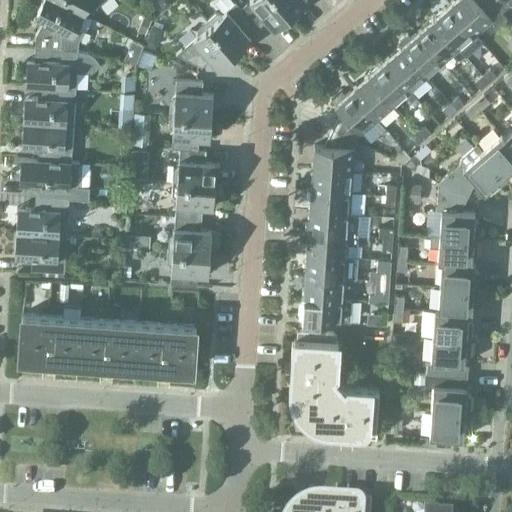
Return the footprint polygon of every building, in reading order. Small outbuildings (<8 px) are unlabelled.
[(36,34),(35,48),(78,51),(79,40),(84,30),(77,27),(84,14),(57,0),(42,0),(34,16),(43,21),(36,34)] [(57,0),(84,14),(90,2),(97,6),(103,0),(57,0)] [(172,0),(162,0),(160,2),(165,8),(174,1),(172,0)] [(249,0),(241,7),(253,22),(258,28),(267,20),(274,28),(291,14),(278,0),(249,0)] [(278,0),(291,14),(306,0),(278,0)] [(454,0),(449,4),(474,33),(476,34),(477,33),(484,26),(490,33),(507,19),(501,12),(490,0),(454,0)] [(511,0),(490,0),(501,12),(511,1),(511,0)] [(216,12),(207,20),(234,52),(251,38),(244,29),(253,22),(241,7),(236,1),(223,12),(216,12)] [(449,4),(433,18),(459,48),(466,56),(473,50),(467,42),(476,34),(474,33),(449,4)] [(144,15),(137,30),(146,34),(152,19),(144,15)] [(433,18),(416,33),(443,63),(459,48),(433,18)] [(234,52),(207,20),(197,28),(197,35),(176,54),(201,66),(210,59),(218,67),(234,52)] [(399,41),(399,45),(400,47),(427,77),(443,63),(416,33),(411,37),(407,33),(399,41)] [(147,36),(145,43),(155,47),(158,39),(147,36)] [(132,38),(129,45),(140,50),(143,43),(132,38)] [(400,47),(384,61),(410,91),(427,77),(400,47)] [(25,85),(48,86),(76,88),(77,73),(90,74),(101,64),(91,54),(78,51),(35,48),(34,60),(27,59),(25,85)] [(143,48),(138,63),(151,68),(157,53),(143,48)] [(384,61),(368,75),(394,105),(410,91),(384,61)] [(490,68),(482,75),(489,82),(496,76),(490,68)] [(511,81),(511,69),(503,77),(509,85),(511,81)] [(368,75),(352,89),(378,119),(394,105),(368,75)] [(489,82),(482,75),(474,81),(481,89),(489,82)] [(170,100),(169,113),(211,116),(213,94),(202,93),(203,81),(176,79),(175,96),(170,100)] [(25,97),(23,122),(73,125),(76,88),(48,86),(47,98),(25,97)] [(342,90),(331,99),(335,104),(341,111),(332,128),(355,139),(378,119),(352,89),(346,94),(342,90)] [(483,94),(474,102),(480,110),(490,101),(483,94)] [(457,96),(450,103),(456,111),(464,104),(457,96)] [(480,110),(474,102),(464,111),(471,118),(480,110)] [(456,111),(450,103),(442,110),(448,117),(456,111)] [(440,125),(446,119),(436,108),(430,113),(440,125)] [(120,109),(119,126),(132,127),(133,110),(120,109)] [(172,148),(180,148),(198,149),(199,137),(210,138),(211,116),(169,113),(168,125),(173,130),(172,148)] [(44,148),(44,159),(71,161),(73,125),(23,122),(21,146),(44,148)] [(425,125),(417,132),(423,139),(431,132),(425,125)] [(133,127),(132,143),(145,144),(146,128),(133,127)] [(314,145),(313,167),(353,170),(355,139),(332,128),(324,146),(314,145)] [(423,139),(417,132),(409,138),(416,146),(423,139)] [(502,133),(482,150),(507,179),(511,174),(511,146),(504,137),(505,136),(502,133)] [(460,163),(439,182),(468,196),(473,186),(476,183),(484,192),(491,187),(494,190),(503,182),(507,179),(482,150),(476,143),(462,155),(460,163)] [(430,151),(425,145),(404,163),(409,169),(430,151)] [(173,169),(172,182),(215,184),(216,162),(205,161),(206,149),(198,149),(180,148),(178,165),(173,169)] [(132,149),(130,177),(147,178),(149,150),(132,149)] [(41,197),(69,198),(88,199),(89,187),(78,187),(79,161),(71,161),(44,159),(21,158),(19,183),(42,185),(41,197)] [(313,167),(311,189),(351,192),(353,170),(313,167)] [(176,199),(175,216),(201,217),(202,206),(213,206),(215,184),(172,182),(172,194),(176,199)] [(405,182),(403,201),(417,202),(418,183),(405,182)] [(442,210),(440,235),(478,238),(479,220),(474,220),(475,212),(462,211),(463,206),(468,196),(439,182),(437,210),(442,210)] [(387,184),(386,194),(396,195),(396,184),(387,184)] [(311,189),(310,210),(350,213),(351,192),(311,189)] [(396,195),(386,194),(385,204),(395,205),(396,195)] [(18,207),(16,232),(67,235),(69,198),(41,197),(40,208),(18,207)] [(310,210),(308,232),(348,235),(350,213),(310,210)] [(169,237),(168,249),(210,252),(212,230),(201,229),(201,217),(175,216),(174,232),(169,237)] [(380,227),(379,237),(383,237),(393,238),(393,228),(384,227),(380,227)] [(67,235),(16,232),(15,257),(37,258),(37,270),(64,272),(67,235)] [(308,232),(307,253),(347,256),(347,244),(358,245),(358,235),(348,235),(308,232)] [(140,235),(139,247),(148,248),(149,235),(140,235)] [(430,235),(429,247),(439,248),(438,262),(442,262),(442,261),(471,263),(471,261),(472,255),(477,255),(478,238),(440,235),(430,235)] [(382,247),(382,251),(392,252),(392,248),(393,238),(383,237),(382,247)] [(398,245),(397,257),(407,258),(408,245),(398,245)] [(210,252),(168,249),(167,262),(171,267),(170,284),(197,285),(198,273),(209,274),(210,252)] [(307,253),(305,275),(345,278),(347,256),(307,253)] [(407,258),(397,257),(396,270),(406,270),(407,258)] [(442,262),(440,286),(478,288),(480,271),(475,271),(475,262),(471,261),(471,263),(442,261),(442,262)] [(381,270),(380,280),(390,281),(391,271),(381,270)] [(305,275),(304,296),(344,299),(345,278),(305,275)] [(379,290),(378,302),(388,302),(389,291),(390,281),(380,280),(379,290)] [(60,282),(59,300),(68,300),(68,288),(83,289),(83,284),(60,282)] [(440,286),(439,310),(438,311),(468,313),(468,314),(472,314),(472,305),(477,305),(478,288),(440,286)] [(395,295),(394,307),(403,308),(404,296),(395,295)] [(344,299),(304,296),(302,319),(350,322),(351,300),(344,299)] [(403,308),(394,307),(393,320),(402,321),(403,308)] [(435,309),(433,336),(471,338),(472,321),(467,321),(468,314),(468,313),(438,311),(439,310),(435,309)] [(368,313),(367,323),(377,324),(387,324),(388,314),(378,313),(368,313)] [(196,326),(22,314),(19,357),(193,369),(196,326)] [(294,339),(291,387),(292,397),(299,414),(303,418),(318,427),(328,429),(376,432),(379,389),(345,386),(336,376),(338,342),(336,342),(336,333),(297,330),(297,339),(294,339)] [(392,334),(391,345),(399,345),(402,343),(403,335),(392,334)] [(426,361),(425,373),(451,374),(452,363),(464,364),(465,355),(470,356),(471,338),(433,336),(431,361),(426,361)] [(415,373),(415,383),(425,384),(425,374),(415,373)] [(433,385),(432,410),(470,413),(471,396),(466,395),(467,387),(450,385),(451,374),(425,373),(425,374),(425,384),(425,385),(433,385)] [(385,431),(397,432),(397,428),(402,428),(403,408),(399,408),(387,407),(385,431)] [(470,413),(432,410),(430,436),(463,438),(464,430),(469,430),(470,413)]
